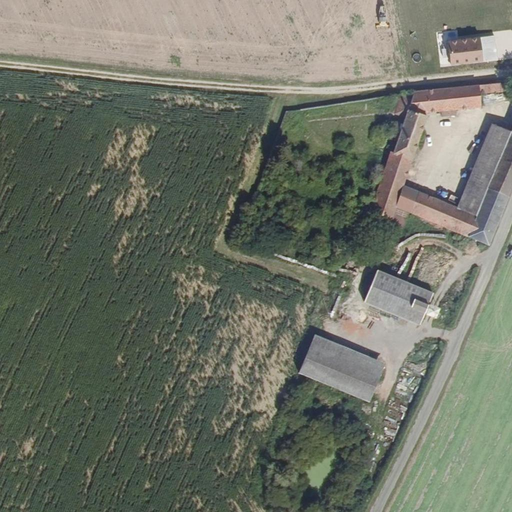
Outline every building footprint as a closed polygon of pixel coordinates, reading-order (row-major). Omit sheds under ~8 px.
[(484,59),(480,36),(447,41),(450,65),(484,59)] [(414,160),(429,114),(483,110),(481,96),(502,94),(501,83),(400,92),(395,112),(406,114),(394,152),(414,160)] [(477,216),(511,131),(492,123),(457,208),(477,216)] [(511,131),(477,216),(457,208),(419,192),(410,213),(489,246),(511,189),(511,131)] [(404,186),(414,160),(394,152),(392,151),(382,177),(404,186)] [(395,208),(404,186),(382,177),(367,214),(404,229),(410,213),(395,208)] [(410,213),(419,192),(404,186),(395,208),(410,213)] [(429,305),(434,293),(384,272),(378,270),(365,302),(421,325),(426,314),(429,305)] [(436,318),(440,309),(429,305),(426,314),(436,318)] [(369,402),(385,363),(315,335),(300,374),(369,402)]
